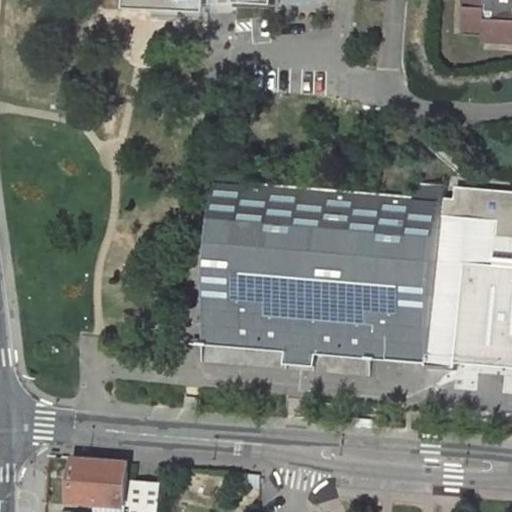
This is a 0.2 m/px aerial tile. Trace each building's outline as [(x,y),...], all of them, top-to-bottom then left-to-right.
[(127,0),(127,9),(196,13),(196,0),(238,0),(238,2),(275,4),(275,0),(127,0)] [(511,0),(467,0),(466,30),(485,31),(485,41),(511,42),(511,0)] [(250,168),(221,165),(205,345),(289,352),(289,364),(290,364),(303,187),(249,182),(250,168)] [(444,198),(445,186),(415,183),(414,196),(303,187),(290,364),(317,365),(318,354),(429,364),(444,198)] [(511,366),(511,190),(457,187),(456,200),(444,198),(429,364),(429,367),(460,369),(460,363),(511,366)] [(74,501),(128,507),(132,462),(78,457),(74,501)] [(253,472),(252,486),(264,487),(264,473),(253,472)] [(159,511),(162,483),(138,481),(133,511),(159,511)]
